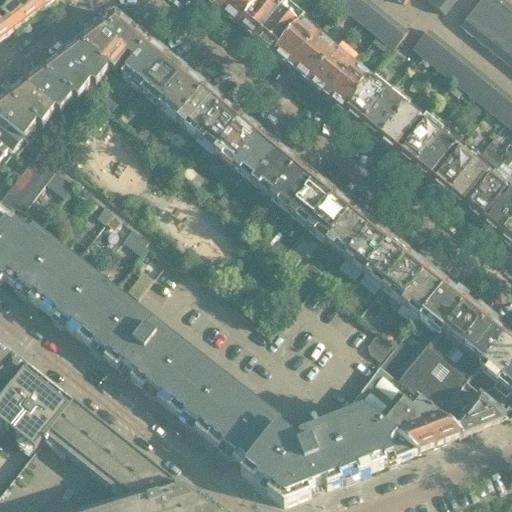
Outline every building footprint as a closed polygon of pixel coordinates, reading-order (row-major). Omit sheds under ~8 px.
[(57,0),(0,0),(0,5),(8,12),(10,13),(20,0),(28,0),(44,13),(57,3),(57,0)] [(20,0),(10,13),(8,12),(0,22),(0,23),(14,35),(44,13),(28,0),(20,0)] [(207,0),(205,3),(222,16),(224,13),(235,0),(207,0)] [(235,0),(224,13),(222,16),(238,30),(262,0),(235,0)] [(278,0),(262,0),(238,30),(256,44),(286,6),(278,0)] [(351,0),(326,0),(342,12),(351,0)] [(373,9),(362,0),(351,0),(342,12),(359,26),(373,9)] [(454,5),(447,0),(427,0),(425,3),(444,18),(454,5)] [(497,0),(485,0),(476,12),(488,22),(503,4),(497,0)] [(511,18),(511,11),(503,4),(488,22),(501,33),(511,18)] [(286,6),(256,44),(273,58),(300,25),(304,21),(286,6)] [(390,23),(373,9),(359,26),(377,40),(390,23)] [(461,30),(474,41),(488,22),(476,12),(461,30)] [(511,18),(501,33),(511,41),(511,18)] [(115,19),(111,22),(96,33),(128,59),(127,60),(134,66),(149,47),(115,19)] [(488,22),(474,41),(486,51),(501,33),(488,22)] [(0,45),(14,35),(0,23),(0,45)] [(408,37),(390,23),(377,40),(394,54),(408,37)] [(300,25),(273,58),(292,73),(318,40),(300,25)] [(128,59),(96,33),(77,47),(110,74),(114,77),(127,60),(128,59)] [(511,41),(501,33),(486,51),(499,61),(511,44),(511,41)] [(428,34),(413,53),(429,67),(445,48),(428,34)] [(318,40),(292,73),(309,88),(336,55),(318,40)] [(511,44),(499,61),(511,71),(511,70),(511,44)] [(110,74),(77,47),(60,60),(97,90),(110,74)] [(149,47),(134,66),(122,81),(140,95),(167,62),(149,47)] [(461,61),(445,48),(429,67),(446,80),(461,61)] [(336,55),(309,88),(327,102),(354,69),(336,55)] [(105,97),(97,90),(60,60),(23,89),(55,115),(77,133),(105,97)] [(478,74),(461,61),(446,80),(462,93),(478,74)] [(186,77),(167,62),(140,95),(159,111),(186,77)] [(354,69),(327,102),(345,116),(372,83),(354,69)] [(494,88),(478,74),(462,93),(475,103),(479,107),(494,88)] [(204,92),(186,77),(159,111),(177,126),(204,92)] [(375,79),(372,83),(345,116),(362,131),(393,93),(375,79)] [(510,101),(494,88),(479,107),(484,111),(495,120),(510,101)] [(55,115),(23,89),(5,102),(37,129),(42,132),(55,115)] [(222,107),(204,92),(177,126),(195,140),(222,107)] [(393,93),(362,131),(379,145),(410,107),(393,93)] [(511,132),(511,102),(510,101),(495,120),(511,133),(511,132)] [(37,129),(5,102),(0,105),(0,126),(24,145),(37,129)] [(475,103),(469,111),(478,118),(484,111),(479,107),(475,103)] [(241,122),(222,107),(195,140),(214,156),(241,122)] [(410,107),(379,145),(396,158),(427,121),(410,107)] [(427,121),(396,158),(414,173),(444,135),(427,121)] [(260,137),(241,122),(214,156),(232,171),(260,137)] [(0,126),(0,149),(9,156),(13,159),(24,145),(0,126)] [(444,135),(414,173),(431,186),(461,149),(444,135)] [(278,152),(260,137),(232,171),(251,186),(278,152)] [(0,149),(0,166),(9,156),(0,149)] [(461,149),(431,186),(448,200),(478,163),(461,149)] [(297,168),(278,152),(251,186),(269,201),(297,168)] [(150,330),(111,300),(34,240),(30,245),(13,232),(61,171),(41,155),(0,206),(0,287),(3,284),(15,292),(18,288),(31,299),(28,303),(53,322),(56,318),(69,328),(66,332),(90,351),(93,348),(107,358),(104,362),(117,372),(121,367),(134,377),(130,383),(244,471),(276,429),(163,341),(162,342),(149,332),(150,330)] [(505,164),(499,172),(507,179),(511,173),(507,170),(511,163),(511,155),(511,157),(505,164)] [(478,163),(448,200),(465,214),(495,177),(478,163)] [(315,183),(297,168),(269,201),(288,216),(315,183)] [(57,176),(47,188),(63,201),(72,189),(57,176)] [(495,177),(465,214),(481,228),(511,190),(495,177)] [(334,198),(315,183),(288,216),(307,231),(334,198)] [(511,190),(481,228),(498,242),(511,224),(511,190)] [(352,213),(334,198),(307,231),(325,246),(352,213)] [(104,213),(97,222),(104,228),(111,219),(104,213)] [(372,229),(352,213),(325,246),(344,262),(372,229)] [(511,224),(498,242),(511,252),(511,224)] [(390,244),(372,229),(344,262),(362,277),(390,244)] [(131,235),(126,242),(132,248),(138,240),(131,235)] [(408,259),(390,244),(362,277),(381,292),(408,259)] [(292,254),(285,263),(293,270),(300,261),(292,254)] [(427,274),(408,259),(381,292),(400,307),(427,274)] [(447,290),(427,274),(400,307),(419,323),(447,290)] [(439,339),(466,306),(447,290),(419,323),(433,335),(439,339)] [(487,322),(466,306),(439,339),(460,355),(487,322)] [(373,320),(366,329),(376,336),(383,327),(373,320)] [(506,338),(487,322),(460,355),(479,370),(506,338)] [(511,368),(511,342),(506,338),(479,370),(479,371),(477,373),(496,388),(511,368)] [(391,352),(376,340),(368,351),(370,358),(380,366),(391,352)] [(400,346),(380,373),(389,380),(410,354),(400,346)] [(0,350),(0,374),(12,360),(0,350)] [(12,360),(0,374),(0,406),(27,372),(12,360)] [(511,368),(496,388),(511,401),(511,368)] [(0,406),(0,428),(3,431),(15,440),(20,445),(22,447),(32,455),(33,456),(34,456),(35,455),(36,457),(47,443),(73,409),(70,406),(59,397),(56,394),(27,372),(0,406)] [(419,405),(389,380),(380,373),(353,407),(369,419),(368,420),(417,458),(463,441),(454,433),(440,422),(419,405)] [(497,427),(504,419),(484,403),(481,401),(454,433),(463,441),(497,427)] [(203,511),(183,496),(176,498),(173,488),(73,409),(47,443),(36,457),(0,502),(0,511),(203,511)] [(358,481),(417,458),(368,420),(307,444),(309,449),(301,452),(304,460),(296,463),(292,453),(294,451),(275,436),(279,431),(276,429),(244,471),(244,472),(240,477),(284,511),(311,500),(308,494),(324,487),(327,494),(342,488),(340,483),(356,477),(358,481)]
